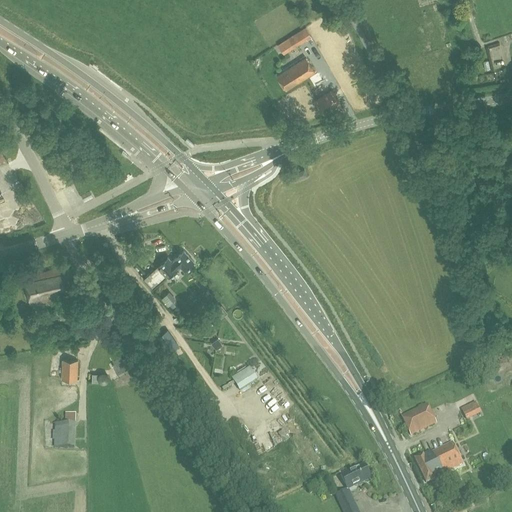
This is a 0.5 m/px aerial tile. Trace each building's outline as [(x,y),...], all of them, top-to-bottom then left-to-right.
[(288,38),(294,47),(311,36),(306,27),(288,38)] [(277,76),(286,90),(315,71),(306,57),(277,76)] [(315,100),(324,116),(341,105),(332,90),(315,100)] [(294,173),(296,179),(307,175),(304,169),(294,173)] [(141,247),(129,252),(135,268),(147,263),(141,247)] [(162,270),(168,277),(181,266),(184,270),(194,262),(184,250),(162,270)] [(24,276),(31,305),(47,301),(51,304),(55,303),(57,299),(70,296),(63,267),(24,276)] [(187,305),(192,313),(208,303),(203,295),(187,305)] [(222,305),(214,311),(221,319),(228,313),(222,305)] [(158,337),(168,352),(178,345),(168,330),(158,337)] [(112,365),(117,375),(131,367),(130,365),(126,358),(115,364),(112,365)] [(62,379),(77,380),(78,360),(63,360),(62,379)] [(232,378),(240,390),(257,380),(249,367),(232,378)] [(105,375),(103,375),(102,375),(101,376),(100,377),(99,378),(99,379),(99,380),(99,381),(100,382),(101,383),(102,383),(102,384),(103,384),(105,384),(105,383),(106,383),(107,382),(107,381),(108,380),(108,379),(107,378),(107,377),(106,376),(105,375)] [(475,402),(461,409),(467,420),(481,413),(475,402)] [(402,419),(411,438),(437,426),(431,413),(428,407),(402,419)] [(53,448),(74,449),(76,414),(65,413),(64,424),(54,424),(53,448)] [(415,459),(426,483),(434,479),(444,474),(444,473),(463,464),(452,443),(431,453),(431,452),(415,459)] [(341,476),(348,491),(349,490),(371,480),(365,465),(341,476)]
